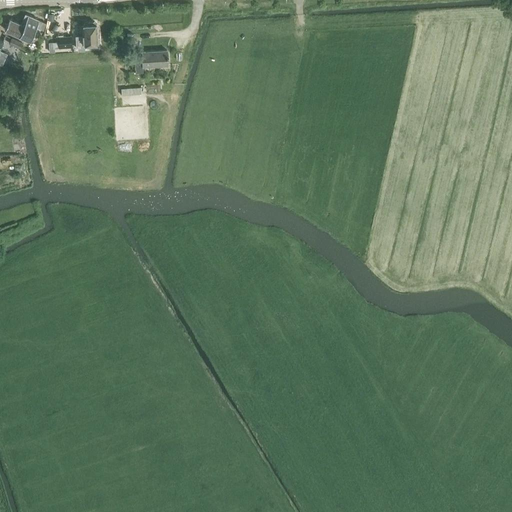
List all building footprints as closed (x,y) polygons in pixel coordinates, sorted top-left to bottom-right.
[(38,9),(35,15),(44,20),(47,14),(38,9)] [(9,19),(5,29),(30,40),(39,20),(25,14),(21,24),(9,19)] [(84,44),(98,43),(96,23),(95,23),(95,22),(89,22),(89,24),(83,24),(83,35),(76,36),(77,44),(79,44),(79,47),(84,47),(84,44)] [(60,49),(59,47),(72,47),(71,36),(53,37),(54,49),(60,49)] [(20,48),(20,47),(22,42),(12,38),(9,43),(20,48)] [(143,67),(168,65),(167,50),(142,51),(142,56),(134,57),(135,73),(143,72),(143,67)] [(122,95),(141,93),(142,93),(141,86),(121,88),(122,95)]
